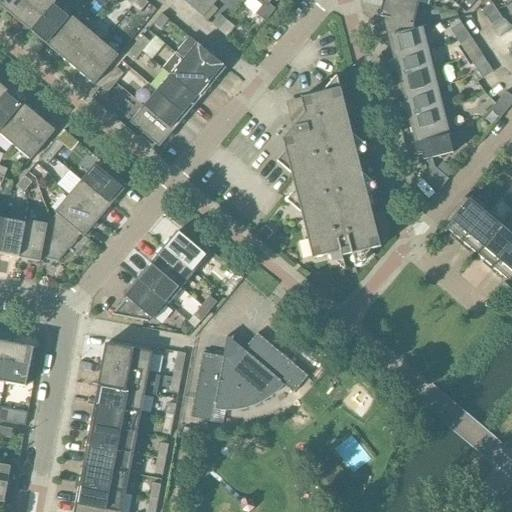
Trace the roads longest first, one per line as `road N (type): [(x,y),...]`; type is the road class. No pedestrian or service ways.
road 1 (residential): [(472,282),(408,232),(511,114)]
road 2 (residential): [(73,314),(36,511)]
road 3 (residential): [(73,314),(175,186)]
road 4 (residential): [(256,84),(175,186)]
road 5 (residential): [(256,84),(162,0)]
